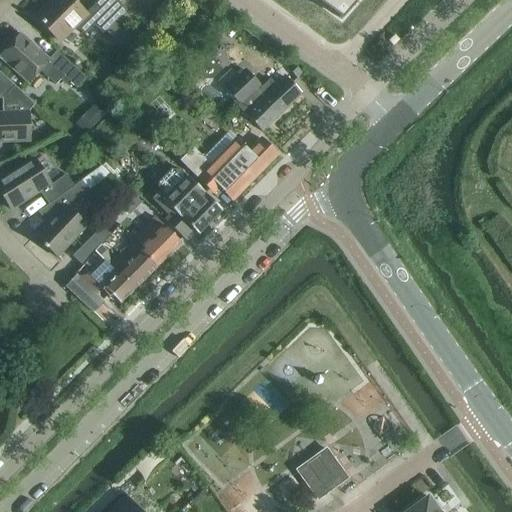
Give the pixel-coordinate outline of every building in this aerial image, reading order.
[(84,14),(70,0),(52,0),(35,17),(59,41),(73,26),(82,36),(94,25),(102,33),(105,30),(122,47),(131,37),(115,20),(96,2),(84,14)] [(115,20),(126,10),(117,1),(117,0),(98,0),(96,2),(115,20)] [(315,0),(342,19),(359,0),(315,0)] [(19,34),(0,54),(0,58),(13,70),(28,83),(39,70),(55,84),(62,76),(76,88),(85,77),(61,55),(53,64),(48,60),(34,47),(19,34)] [(392,45),(398,40),(393,35),(387,40),(392,45)] [(237,77),(231,70),(218,82),(238,102),(235,105),(246,116),(260,130),(299,93),(285,78),(276,86),(269,79),(261,87),(244,70),(237,77)] [(0,141),(28,141),(27,111),(33,104),(17,88),(13,85),(1,98),(2,112),(0,111),(0,141)] [(85,133),(98,119),(87,109),(74,123),(85,133)] [(158,137),(169,124),(160,116),(149,129),(158,137)] [(213,182),(231,199),(276,154),(261,138),(248,152),(235,139),(209,166),(194,152),(181,165),(206,189),(213,182)] [(49,184),(32,157),(0,178),(0,193),(10,209),(39,191),(48,204),(73,185),(64,174),(49,184)] [(57,255),(72,240),(85,226),(66,208),(88,192),(87,190),(109,174),(100,165),(80,180),(73,185),(48,204),(55,214),(35,236),(44,244),(42,246),(45,249),(47,247),(61,260),(62,259),(57,255)] [(164,202),(172,210),(173,210),(164,219),(169,224),(183,238),(192,229),(198,234),(221,209),(207,196),(200,189),(180,170),(170,170),(158,182),(158,193),(151,199),(159,207),(164,202)] [(159,230),(150,221),(133,238),(158,264),(179,242),(163,226),(159,230)] [(100,245),(110,235),(100,226),(71,255),(81,265),(99,244),(100,245)] [(133,288),(158,264),(133,238),(124,246),(107,264),(117,273),(118,273),(133,288)] [(117,273),(107,264),(105,261),(91,275),(119,302),(133,288),(118,273),(117,273)] [(102,301),(75,274),(64,285),(66,287),(92,312),(102,301)] [(277,374),(259,390),(282,415),(300,399),(277,374)] [(317,499),(346,479),(326,450),(297,470),(317,499)] [(139,511),(124,495),(105,511),(139,511)] [(438,511),(427,496),(414,505),(413,503),(400,511),(438,511)]
